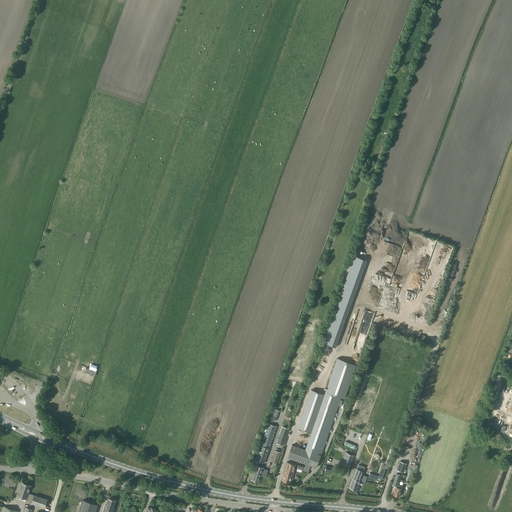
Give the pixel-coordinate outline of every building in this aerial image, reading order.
[(88,367),(87,373),(95,375),(96,370),(88,367)] [(287,457),(306,464),(305,467),(310,469),(311,466),(316,468),(321,455),(338,405),(341,406),(343,401),(340,400),(341,397),(325,392),(307,446),(305,449),(292,444),(287,457)] [(309,393),(297,428),(308,431),(320,396),(309,393)] [(277,420),(280,411),(274,408),(270,418),(277,420)] [(261,445),(257,457),(256,460),(265,463),(270,449),(277,426),(269,423),(261,445)] [(284,425),(280,434),(277,444),(282,446),(289,427),(284,425)] [(277,463),(281,452),(275,450),(271,461),(277,463)] [(342,463),(351,466),(354,455),(346,452),(342,463)] [(284,473),(293,475),(293,476),(297,465),(287,462),(284,473)] [(379,476),(378,478),(382,480),(387,466),(384,464),(379,476)] [(264,468),(256,465),(251,479),(259,482),(262,475),(265,477),(267,473),(268,470),(264,469),(264,468)] [(335,469),(326,466),(324,471),(333,474),(335,469)] [(356,468),(349,487),(357,490),(364,471),(356,468)] [(282,480),(290,483),(293,475),(284,473),(282,480)] [(396,474),(392,484),(397,486),(393,494),(399,496),(402,487),(398,485),(401,476),(396,474)] [(17,496),(27,499),(26,501),(45,508),(47,499),(29,493),(31,486),(21,483),(17,496)] [(102,511),(113,511),(114,508),(116,501),(108,498),(106,505),(105,505),(102,511)] [(83,499),(78,511),(95,511),(98,505),(83,499)]
